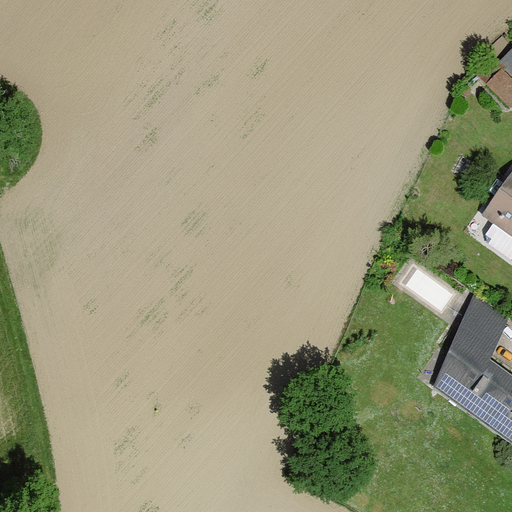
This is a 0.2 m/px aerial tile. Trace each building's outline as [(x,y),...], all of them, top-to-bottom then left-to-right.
[(511,81),(503,72),(506,70),(497,61),(482,77),(511,105),(511,81)] [(511,177),(487,214),(498,222),(511,232),(511,177)] [(511,232),(498,222),(488,236),(489,243),(511,258),(511,232)] [(491,346),(511,320),(478,296),(466,328),(491,346)] [(488,353),(491,346),(466,328),(462,334),(488,353)] [(511,382),(484,363),(488,353),(462,334),(453,355),(468,366),(448,392),(497,427),(500,422),(511,430),(511,438),(511,382)]
